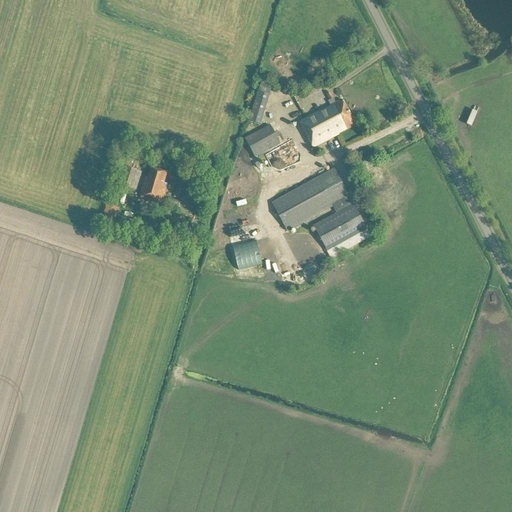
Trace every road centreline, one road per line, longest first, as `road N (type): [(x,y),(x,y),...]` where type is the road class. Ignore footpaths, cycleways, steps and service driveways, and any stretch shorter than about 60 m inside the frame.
road 1 (tertiary): [(511,282),(367,0)]
road 2 (track): [(267,0),(213,176),(188,175)]
